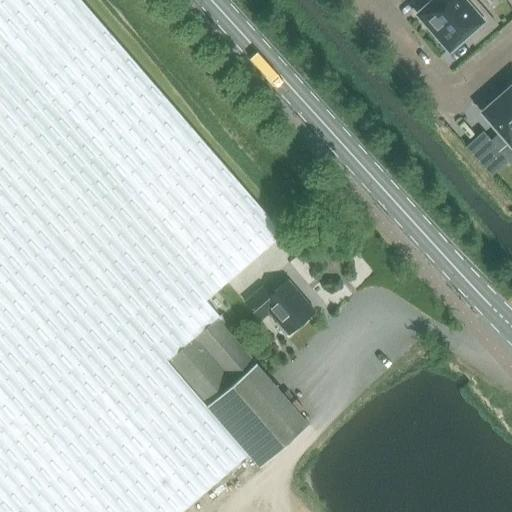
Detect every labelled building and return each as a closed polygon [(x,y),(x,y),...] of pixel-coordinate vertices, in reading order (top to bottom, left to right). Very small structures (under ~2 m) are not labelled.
[(170,357),(216,317),(205,303),(281,237),(79,0),(0,0),(0,511),(187,511),(254,455),(209,403),(170,357)] [(433,0),(418,14),(433,31),(469,0),(433,0)] [(474,0),(469,0),(433,31),(449,49),(469,32),(477,41),(496,25),(474,0)] [(506,91),(500,97),(511,110),(511,81),(504,88),(506,91)] [(511,110),(500,97),(482,112),(500,132),(490,141),(511,165),(511,110)] [(279,320),(289,331),(314,310),(287,280),(269,295),(262,286),(244,301),(260,319),(269,311),(278,321),(279,320)] [(216,317),(170,357),(209,403),(255,363),(223,324),(228,320),(222,313),(217,318),(216,317)] [(310,424),(255,363),(209,403),(254,455),(263,465),(310,424)]
